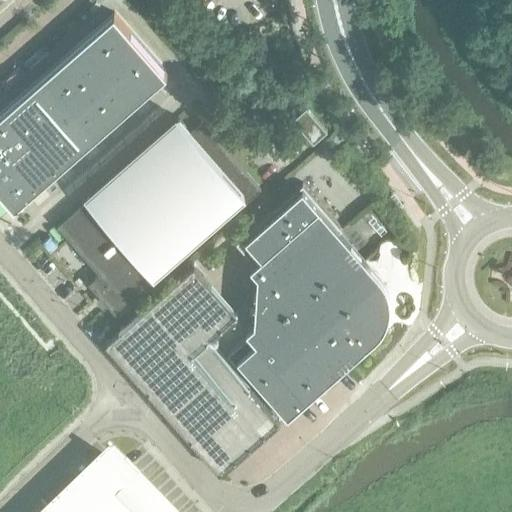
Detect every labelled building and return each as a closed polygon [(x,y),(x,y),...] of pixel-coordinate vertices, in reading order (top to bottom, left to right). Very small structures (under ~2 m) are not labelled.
[(114,11),(89,34),(141,94),(167,71),(114,11)] [(89,34),(63,56),(116,116),(141,94),(89,34)] [(63,56),(38,78),(91,138),(116,116),(63,56)] [(38,78),(12,101),(65,161),(91,138),(38,78)] [(0,111),(0,189),(14,205),(65,161),(12,101),(0,111)] [(327,130),(306,106),(293,118),(313,142),(327,130)] [(100,271),(89,281),(117,313),(207,234),(201,227),(240,193),(246,200),(261,186),(202,118),(190,128),(180,116),(57,223),(100,271)] [(337,230),(342,226),(303,181),(236,240),(254,261),(251,264),(258,272),(255,320),(247,327),(250,331),(227,351),(286,418),(332,377),(328,372),(372,333),(375,330),(378,327),(380,323),(382,320),(385,313),(386,309),(386,304),(386,301),(386,297),(385,293),(384,289),(382,285),(381,282),(379,278),(376,274),(337,230)] [(106,339),(221,470),(280,418),(209,337),(238,311),(195,262),(106,339)] [(156,511),(108,461),(104,464),(107,467),(70,502),(75,507),(69,511),(156,511)]
